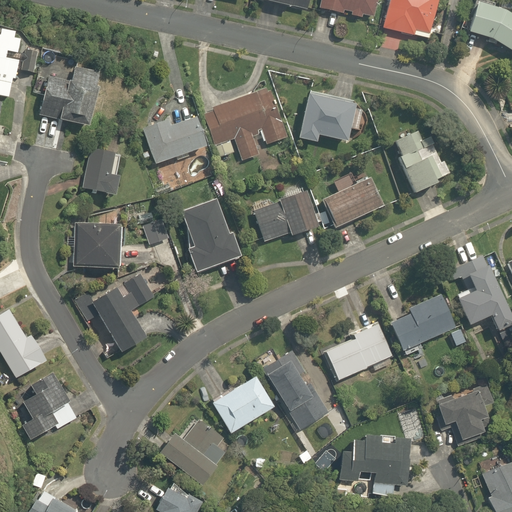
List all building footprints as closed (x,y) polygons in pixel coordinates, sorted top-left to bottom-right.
[(260,0),(261,0),(305,11),(307,0),(260,0)] [(350,16),(361,18),(361,15),(372,18),(376,0),(320,0),(318,9),(342,15),(343,11),(350,13),(350,16)] [(387,0),(381,28),(413,35),(413,34),(428,38),(436,0),(387,0)] [(489,40),(511,53),(511,17),(503,12),(475,4),(467,33),(489,40)] [(0,95),(7,97),(11,78),(14,78),(17,61),(5,58),(6,51),(16,53),(19,40),(13,39),(15,33),(1,30),(0,33),(0,95)] [(32,73),(36,53),(24,51),(20,71),(32,73)] [(39,115),(87,127),(96,89),(93,88),(97,73),(73,68),(70,83),(48,78),(39,115)] [(234,139),(241,161),(258,155),(252,137),(258,135),(257,131),(260,130),(265,145),(285,138),(269,91),(256,95),(255,92),(212,107),(213,111),(203,115),(218,158),(232,153),(228,141),(234,139)] [(307,94),(296,138),(314,143),(316,135),(345,142),(354,105),(351,104),(351,101),(309,91),(308,95),(307,94)] [(141,130),(154,165),(203,147),(193,118),(168,127),(166,121),(141,130)] [(397,159),(413,194),(434,185),(433,182),(448,174),(443,162),(440,164),(428,138),(421,141),(416,132),(393,142),(400,157),(397,159)] [(112,153),(88,148),(80,188),(112,195),(116,177),(108,176),(112,153)] [(329,223),(332,229),(380,207),(367,179),(320,201),(321,205),(315,207),(324,226),(329,223)] [(252,211),(263,242),(288,233),(290,237),(317,228),(304,192),(277,201),(278,202),(252,211)] [(425,211),(430,205),(425,199),(419,205),(425,211)] [(186,249),(195,273),(238,257),(230,233),(227,235),(214,200),(179,212),(192,247),(186,249)] [(148,245),(148,246),(167,239),(161,220),(142,227),(148,245)] [(72,267),(117,269),(119,225),(74,223),(74,224),(72,267)] [(488,316),(495,332),(511,324),(511,323),(486,266),(485,266),(481,257),(448,271),(453,280),(460,277),(467,294),(455,300),(466,326),(488,316)] [(104,316),(126,353),(151,338),(150,337),(152,336),(142,319),(140,320),(135,312),(160,297),(147,275),(99,303),(92,292),(80,300),(93,322),(104,316)] [(388,323),(400,351),(451,329),(436,295),(405,309),(408,315),(388,323)] [(0,353),(14,378),(14,379),(44,362),(29,336),(25,339),(9,311),(0,315),(0,353)] [(453,329),(458,327),(455,319),(449,321),(453,329)] [(350,340),(321,353),(335,381),(370,364),(373,372),(390,364),(391,367),(399,364),(395,355),(392,356),(375,321),(347,334),(350,340)] [(496,342),(503,355),(511,350),(511,347),(507,337),(496,342)] [(305,427),(308,432),(321,424),(318,420),(327,413),(309,384),(304,388),(296,376),(303,372),(290,352),(261,370),(299,430),(305,427)] [(20,426),(28,440),(55,426),(57,429),(75,419),(51,374),(30,386),(34,395),(21,402),(26,411),(20,414),(25,423),(20,426)] [(210,404),(229,434),(272,408),(253,377),(210,404)] [(434,384),(436,391),(448,387),(445,380),(434,384)] [(490,404),(483,385),(473,388),(474,392),(451,400),(449,396),(436,400),(438,404),(435,406),(438,416),(434,418),(439,431),(449,428),(456,447),(482,437),(479,429),(489,425),(482,407),(490,404)] [(158,453),(200,486),(215,466),(214,465),(223,453),(215,447),(222,439),(198,420),(182,441),(173,434),(158,453)] [(370,494),(391,498),(392,485),(403,487),(407,460),(405,459),(408,440),(364,433),(362,442),(351,440),(349,453),(340,451),(336,480),(355,482),(356,472),(373,474),(370,494)] [(306,450),(297,457),(303,463),(311,457),(306,450)] [(256,458),(255,466),(263,467),(264,459),(256,458)] [(486,498),(492,511),(511,511),(511,461),(480,475),(489,496),(486,498)] [(194,511),(200,503),(187,495),(186,496),(171,484),(168,489),(165,487),(153,510),(155,511),(194,511)] [(75,511),(76,511),(40,490),(27,511),(75,511)]
